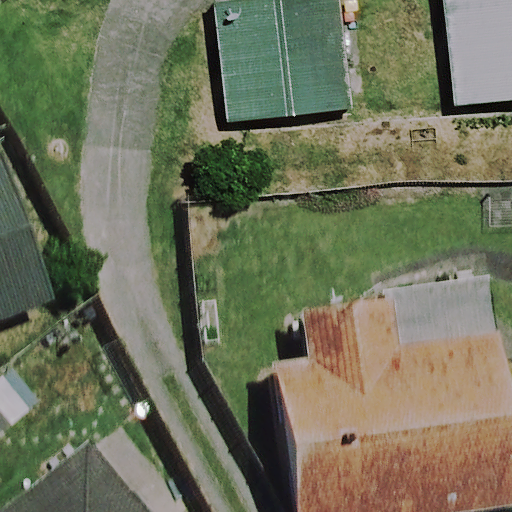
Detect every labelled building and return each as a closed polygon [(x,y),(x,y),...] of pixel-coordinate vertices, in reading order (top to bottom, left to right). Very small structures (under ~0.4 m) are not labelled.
[(340,115),(318,0),(256,0),(203,10),(226,136),(340,115)] [(511,0),(435,0),(446,113),(511,105),(511,0)] [(0,249),(0,329),(30,318),(3,248),(0,249)] [(378,364),(371,310),(250,327),(276,511),(499,511),(477,350),(378,364)] [(0,511),(115,511),(69,455),(0,511)]
